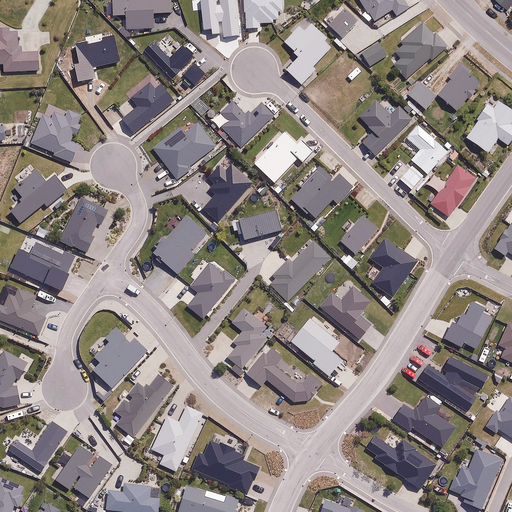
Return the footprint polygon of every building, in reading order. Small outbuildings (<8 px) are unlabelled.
[(361,0),(368,9),(362,14),(367,21),(374,17),(376,20),(392,9),(397,15),(410,5),(405,0),(361,0)] [(511,0),(497,0),(509,10),(511,5),(511,0)] [(344,8),(329,24),(343,37),(358,21),(344,8)] [(307,18),(285,42),(300,57),(287,70),(302,84),(317,69),(313,66),(334,44),(307,18)] [(422,22),(402,39),(406,44),(395,54),(400,59),(395,64),(406,77),(430,57),(432,60),(448,46),(436,33),(434,35),(422,22)] [(9,28),(0,27),(0,63),(3,64),(3,71),(39,70),(38,52),(22,52),(21,46),(18,46),(17,30),(9,30),(9,28)] [(378,41),(362,52),(370,66),(387,55),(378,41)] [(482,81),(459,63),(449,76),(452,78),(439,95),(458,111),(482,81)] [(361,71),(356,66),(347,76),(352,81),(361,71)] [(420,79),(407,93),(425,109),(438,95),(420,79)] [(511,120),(511,108),(491,96),(465,137),(489,152),(498,138),(509,145),(511,139),(511,125),(510,124),(511,120)] [(391,115),(377,100),(360,117),(375,132),(364,143),(377,156),(413,121),(399,107),(391,115)] [(299,143),(285,130),(255,164),(276,182),(297,158),(302,162),(313,149),(302,140),(299,143)] [(476,177),(456,164),(430,202),(450,216),(476,177)] [(511,324),(509,323),(500,344),(505,346),(500,358),(511,362),(511,324)]
